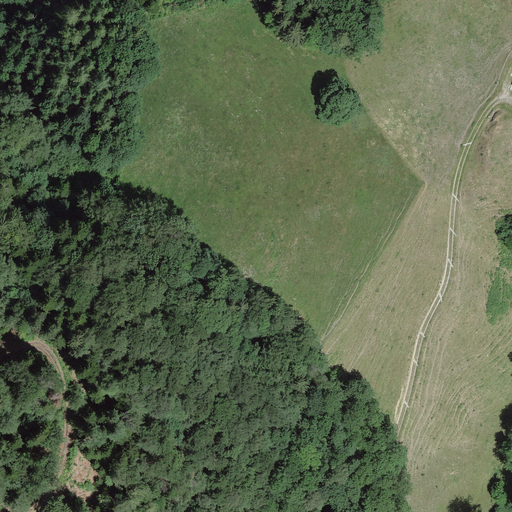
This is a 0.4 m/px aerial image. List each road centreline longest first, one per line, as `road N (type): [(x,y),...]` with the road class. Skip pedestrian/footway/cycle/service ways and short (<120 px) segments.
road 1 (track): [(499,95),(464,155),(447,277),(419,339),(384,470),(383,511)]
road 2 (track): [(0,357),(34,344),(58,363),(68,434),(49,494),(34,511)]
